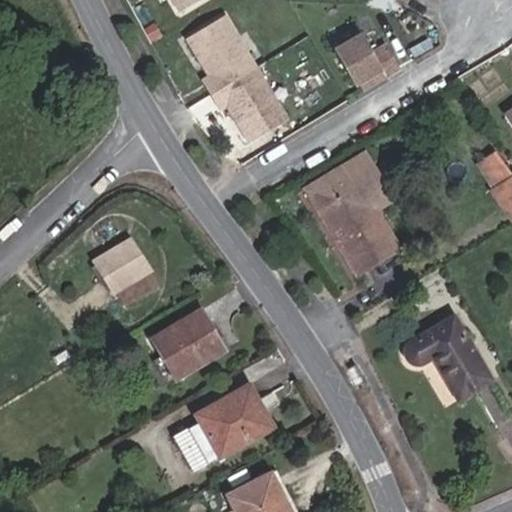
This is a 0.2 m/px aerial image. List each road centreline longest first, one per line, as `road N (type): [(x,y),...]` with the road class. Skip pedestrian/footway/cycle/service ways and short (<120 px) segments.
road 1 (residential): [(207,204),(495,33),(493,2)]
road 2 (tertiary): [(207,204),(325,380),(389,511)]
road 3 (residential): [(152,127),(0,267)]
road 4 (tertiary): [(85,0),(152,127)]
